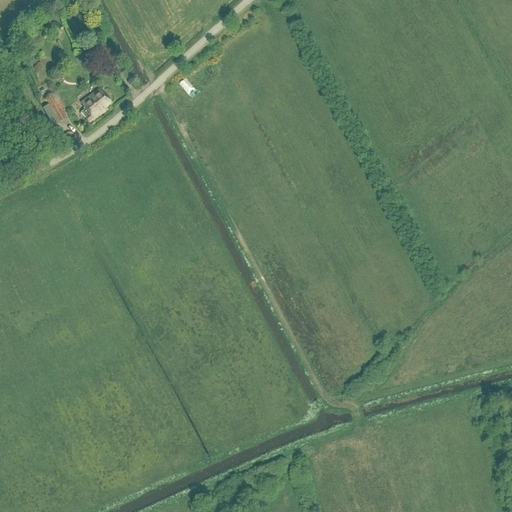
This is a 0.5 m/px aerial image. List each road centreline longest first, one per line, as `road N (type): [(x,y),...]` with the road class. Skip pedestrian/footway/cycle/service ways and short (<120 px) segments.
road 1 (track): [(355,405),(323,392),(155,84)]
road 2 (unclassified): [(0,190),(83,144),(250,0)]
road 3 (track): [(511,361),(355,405)]
